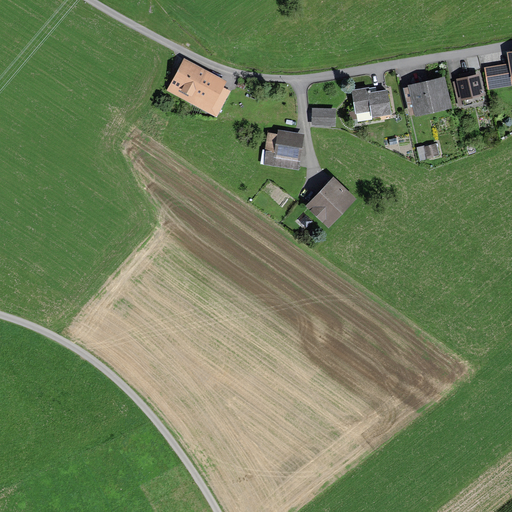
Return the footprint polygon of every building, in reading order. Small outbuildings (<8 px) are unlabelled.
[(511,51),(506,52),(508,64),(483,68),(487,90),(511,85),(511,51)] [(227,81),(183,58),(166,91),(216,117),(230,91),(224,87),(227,81)] [(462,78),(456,79),(458,89),(454,90),(458,105),(463,103),(463,106),(484,101),(483,96),(484,95),(479,74),(470,76),(470,72),(461,74),(462,78)] [(410,116),(415,115),(415,117),(452,108),(445,76),(408,85),(408,87),(403,88),(410,116)] [(391,115),(387,90),(377,91),(376,87),(351,91),(355,111),(349,112),(351,125),(381,120),(380,116),(391,115)] [(335,109),(312,108),(311,126),(335,127),(335,109)] [(304,134),(277,130),(277,134),(267,133),(264,150),(266,150),(264,165),(298,170),(304,134)] [(435,144),(425,146),(428,157),(438,154),(435,144)] [(427,159),(424,146),(417,148),(420,160),(427,159)] [(329,228),(356,199),(333,177),(305,206),(329,228)]
